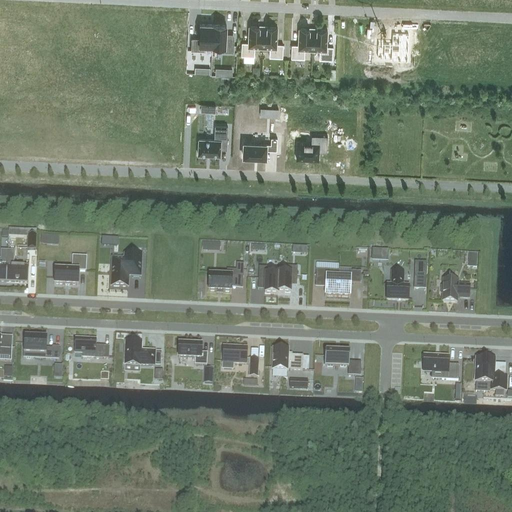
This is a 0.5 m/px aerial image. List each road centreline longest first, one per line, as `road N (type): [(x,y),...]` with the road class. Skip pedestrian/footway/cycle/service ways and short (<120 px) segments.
road 1 (residential): [(0,165),(511,189)]
road 2 (residential): [(511,20),(86,0)]
road 3 (residential): [(0,300),(388,317)]
road 4 (residential): [(387,338),(0,320)]
road 5 (residential): [(511,344),(387,338)]
road 6 (residential): [(388,317),(511,323)]
